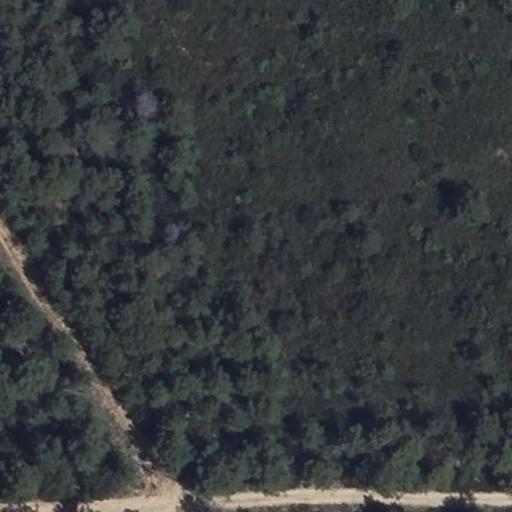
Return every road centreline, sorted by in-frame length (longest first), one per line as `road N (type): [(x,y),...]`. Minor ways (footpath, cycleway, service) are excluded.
road 1 (track): [(193,511),(0,200)]
road 2 (track): [(511,499),(152,511)]
